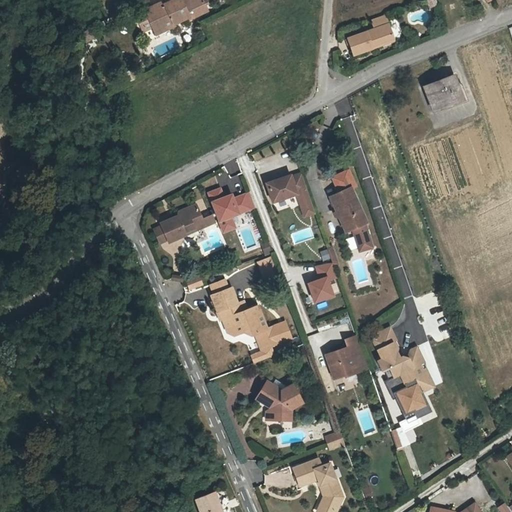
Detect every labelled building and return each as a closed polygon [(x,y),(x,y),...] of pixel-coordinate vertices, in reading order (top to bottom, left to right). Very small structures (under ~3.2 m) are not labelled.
[(199,7),(203,5),(201,0),(183,0),(180,1),(179,0),(175,0),(166,4),(165,1),(146,9),(146,10),(154,26),(154,27),(164,23),(165,27),(172,25),(188,17),(189,20),(202,14),(199,7)] [(154,26),(146,10),(137,15),(144,31),(154,26)] [(371,18),(375,29),(348,38),(353,54),(379,45),(378,43),(393,37),(389,24),(385,14),(371,18)] [(164,23),(154,27),(157,34),(166,30),(165,27),(164,23)] [(378,43),(379,45),(394,40),(393,37),(378,43)] [(432,108),(462,97),(454,74),(424,86),(432,108)] [(314,215),(301,174),(266,184),(272,204),(297,196),(304,218),(314,215)] [(335,184),(338,192),(350,187),(353,185),(350,177),(335,184)] [(222,187),(207,192),(222,233),(236,228),(232,216),(254,208),(248,192),(235,197),(233,192),(225,195),(222,187)] [(329,196),(336,214),(343,216),(349,230),(352,229),(363,223),(365,223),(350,187),(338,192),(329,196)] [(212,216),(204,220),(196,202),(156,220),(159,226),(166,241),(168,245),(215,223),(212,216)] [(344,232),(349,230),(343,216),(336,214),(344,232)] [(370,245),(363,223),(352,229),(358,249),(370,245)] [(166,241),(159,226),(154,229),(161,243),(166,241)] [(319,251),(322,261),(329,259),(326,249),(319,251)] [(332,261),(316,266),(320,279),(307,283),(313,302),(335,296),(330,281),(337,279),(332,261)] [(226,279),(207,286),(224,330),(233,336),(244,333),(255,337),(260,350),(250,353),(254,366),(273,359),(274,346),(293,339),(285,318),(269,324),(260,301),(249,306),(246,298),(239,300),(233,285),(229,286),(226,279)] [(188,291),(202,285),(200,281),(186,286),(188,291)] [(424,393),(436,388),(427,364),(421,366),(421,365),(426,363),(418,345),(407,349),(404,357),(400,355),(397,357),(395,351),(396,348),(392,341),(394,340),(388,327),(375,333),(374,337),(370,339),(378,357),(374,359),(379,370),(386,367),(390,377),(397,374),(401,383),(405,384),(407,388),(395,393),(405,417),(430,408),(424,393)] [(422,342),(422,333),(413,334),(414,343),(422,342)] [(363,360),(355,335),(342,339),(345,346),(329,351),(330,355),(323,357),(329,375),(339,372),(340,373),(353,369),(351,364),(363,360)] [(363,360),(351,364),(353,369),(365,365),(363,360)] [(253,398),(265,410),(267,408),(271,412),(268,413),(268,423),(288,423),(289,410),(300,405),(290,387),(278,394),(266,383),(253,398)] [(396,428),(402,446),(408,444),(402,427),(396,428)] [(402,446),(396,428),(388,431),(394,449),(402,446)] [(337,434),(324,440),(326,445),(340,440),(337,434)] [(328,451),(342,446),(340,440),(326,445),(328,451)] [(324,495),(322,501),(320,506),(321,510),(326,511),(336,511),(342,499),(328,465),(320,468),(316,461),(291,471),(298,490),(315,483),(317,488),(322,487),(324,495)] [(219,511),(213,491),(194,497),(198,511),(219,511)] [(484,511),(476,499),(456,511),(450,511),(450,510),(428,506),(427,511),(484,511)] [(509,511),(504,503),(498,508),(500,511),(509,511)]
